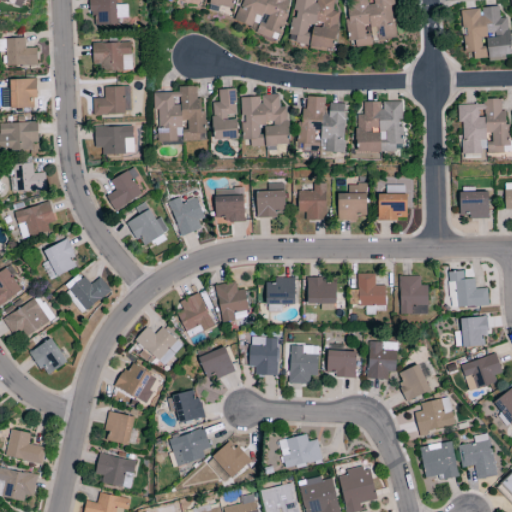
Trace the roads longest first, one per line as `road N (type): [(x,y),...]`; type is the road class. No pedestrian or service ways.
road 1 (residential): [(63,511),(93,375),(133,307),(173,276),(244,251),(511,250)]
road 2 (residential): [(150,293),(90,216),(75,171),(64,0)]
road 3 (residential): [(511,80),(352,85),(201,60)]
road 4 (residential): [(439,251),(430,0)]
road 5 (residential): [(410,511),(375,425),(351,416),(246,413)]
